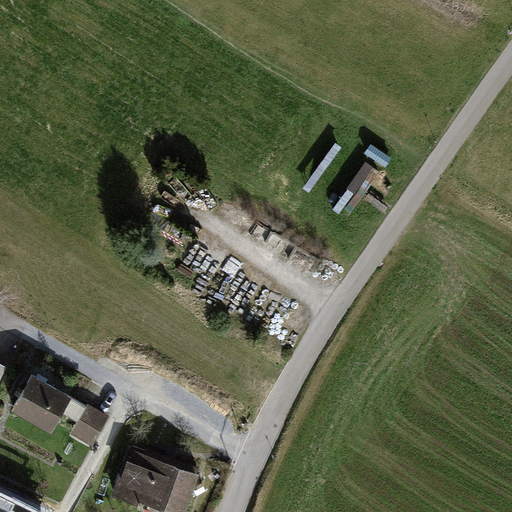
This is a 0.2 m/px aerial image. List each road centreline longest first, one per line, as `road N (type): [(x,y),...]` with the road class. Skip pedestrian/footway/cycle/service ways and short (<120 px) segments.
road 1 (residential): [(253,460),(302,365),(511,64)]
road 2 (residential): [(0,319),(253,460)]
